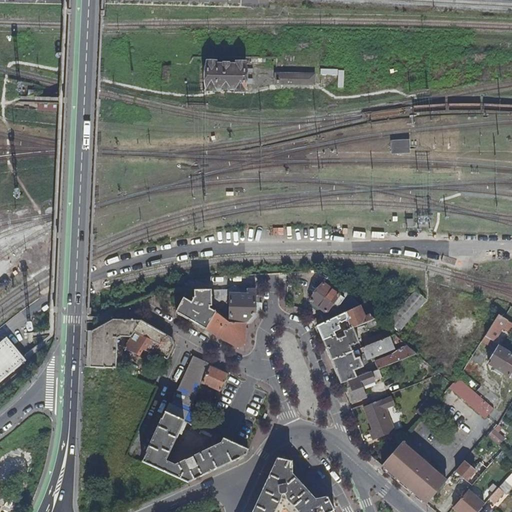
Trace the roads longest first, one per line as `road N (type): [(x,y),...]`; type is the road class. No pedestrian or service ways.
road 1 (secondary): [(69,370),(87,0)]
road 2 (tertiary): [(241,472),(291,433),(322,436),(355,461)]
